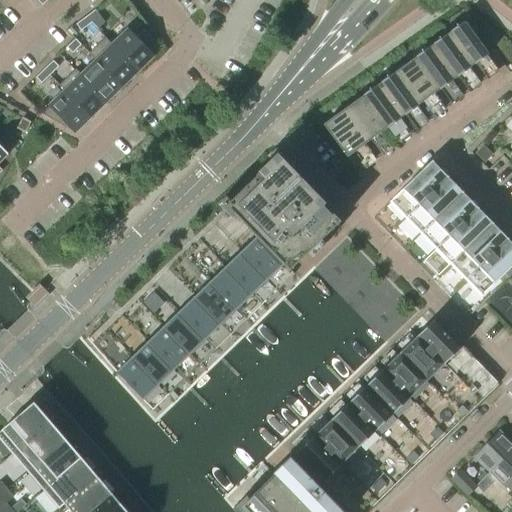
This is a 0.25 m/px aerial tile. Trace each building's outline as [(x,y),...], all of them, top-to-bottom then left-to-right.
[(99,16),(95,10),(85,17),(90,24),(99,16)] [(80,31),(90,24),(85,17),(75,24),(80,31)] [(488,54),(464,21),(450,32),(446,34),(470,67),(473,64),(474,65),(488,54)] [(104,38),(137,72),(153,57),(127,29),(111,44),(104,38)] [(470,67),(446,34),(432,44),(432,45),(429,47),(428,47),(452,80),(453,80),(452,80),(456,77),(470,67)] [(485,40),(492,50),(500,44),(493,35),(485,40)] [(121,88),(137,72),(104,38),(88,54),(121,88)] [(80,45),(75,39),(66,48),(72,53),(80,45)] [(439,90),(452,80),(428,47),(415,57),(411,60),(435,93),(438,90),(439,90)] [(106,102),(121,88),(88,54),(94,61),(80,74),(106,102)] [(435,93),(411,60),(394,73),(394,72),(393,73),(417,106),(418,106),(417,105),(435,93)] [(58,66),(52,61),(44,69),(49,75),(58,66)] [(40,83),(49,75),(44,69),(35,78),(40,83)] [(90,118),(106,102),(80,74),(75,69),(59,85),(90,118)] [(417,106),(393,73),(379,83),(380,83),(376,85),(400,118),(403,116),(404,116),(417,106)] [(40,114),(74,133),(90,118),(59,85),(58,86),(63,91),(40,114)] [(386,129),(400,118),(376,85),(362,95),(362,96),(358,98),(382,131),(386,128),(386,129)] [(365,144),(382,131),(358,98),(341,111),(365,144)] [(346,158),(365,144),(341,111),(322,125),(346,158)] [(24,133),(30,122),(22,118),(16,129),(24,133)] [(493,155),(483,145),(474,154),(484,164),(493,155)] [(339,222),(306,188),(284,164),(288,161),(275,148),(264,158),(269,163),(230,201),(225,196),(217,204),(229,217),(233,213),(256,237),(288,271),(289,270),(308,252),(303,246),(314,236),(319,241),(339,222)] [(404,218),(447,177),(431,161),(389,202),(404,218)] [(419,234),(462,193),(447,177),(404,218),(419,234)] [(434,249),(477,208),(462,193),(419,234),(434,249)] [(450,265),(492,224),(477,208),(434,249),(450,265)] [(465,280),(507,239),(492,224),(450,265),(465,280)] [(288,271),(256,237),(240,252),(277,290),(293,274),(289,270),(288,271)] [(480,297),(509,269),(511,265),(511,244),(507,239),(465,280),(480,297)] [(261,305),(277,290),(240,252),(225,267),(261,305)] [(245,320),(261,305),(225,267),(209,282),(245,320)] [(510,324),(511,322),(511,275),(487,298),(510,324)] [(230,335),(245,320),(209,282),(193,297),(230,335)] [(31,300),(35,304),(45,295),(39,289),(33,294),(29,298),(31,300)] [(214,350),(230,335),(193,297),(178,312),(214,350)] [(162,327),(199,365),(214,350),(178,312),(162,327)] [(444,364),(462,347),(435,319),(417,336),(444,364)] [(183,380),(199,365),(162,327),(146,342),(147,342),(183,380)] [(427,381),(444,364),(417,336),(400,353),(427,381)] [(146,342),(140,348),(131,357),(167,395),(183,380),(147,342),(146,342)] [(409,397),(427,381),(400,353),(382,370),(409,397)] [(152,410),(167,395),(131,357),(115,372),(152,410)] [(392,414),(409,397),(382,370),(365,387),(392,414)] [(374,431),(392,414),(365,387),(348,404),(374,431)] [(0,441),(11,455),(50,422),(33,402),(0,429),(0,441)] [(357,448),(374,431),(348,404),(330,421),(357,448)] [(340,465),(357,448),(330,421),(313,438),(340,465)] [(26,472),(65,439),(50,422),(11,455),(26,472)] [(474,458),(489,473),(490,474),(511,450),(511,445),(499,433),(474,458)] [(322,482),(340,465),(313,438),(295,455),(322,482)] [(42,490),(80,457),(65,439),(26,472),(42,490)] [(511,450),(490,474),(489,473),(477,486),(483,492),(496,479),(508,492),(506,493),(511,498),(511,450)] [(409,457),(403,451),(397,457),(410,470),(418,462),(411,455),(409,457)] [(63,504),(96,475),(80,457),(42,490),(57,508),(62,503),(63,504)] [(342,511),(289,457),(272,474),(273,476),(248,500),(257,508),(252,511),(342,511)] [(399,480),(406,473),(393,460),(386,467),(399,480)] [(390,489),(399,480),(386,467),(377,475),(390,489)] [(460,472),(452,480),(467,494),(474,486),(460,472)] [(96,475),(63,504),(69,511),(89,511),(111,494),(96,475)] [(379,500),(387,492),(374,479),(366,487),(379,500)] [(371,508),(379,500),(366,487),(358,494),(371,508)] [(0,497),(4,503),(12,496),(6,489),(0,493),(0,497)] [(126,511),(127,511),(111,494),(89,511),(126,511)] [(351,511),(366,511),(367,511),(355,498),(346,506),(351,511)]
